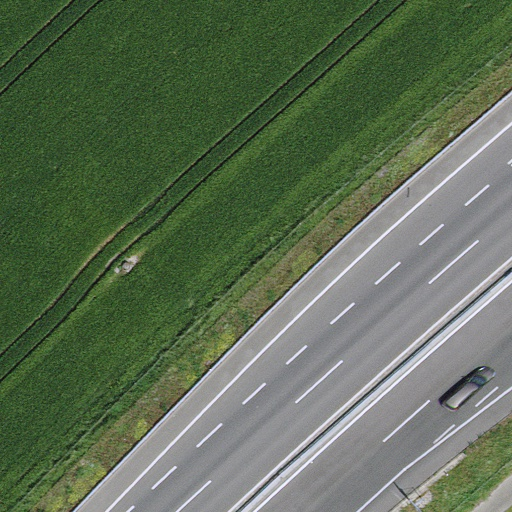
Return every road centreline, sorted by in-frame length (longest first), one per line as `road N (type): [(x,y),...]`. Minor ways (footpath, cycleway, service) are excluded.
road 1 (motorway): [(511,207),(174,511)]
road 2 (motorway): [(307,511),(511,329)]
